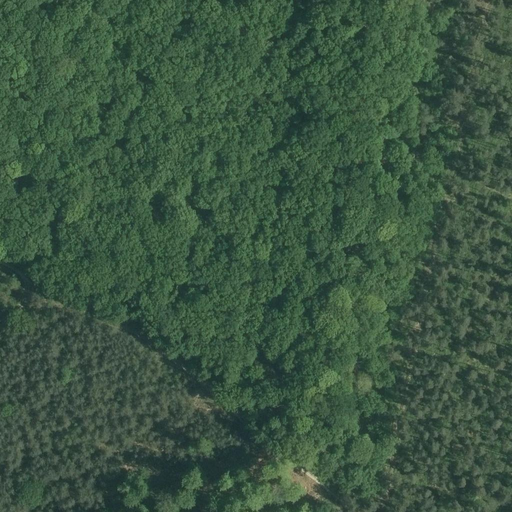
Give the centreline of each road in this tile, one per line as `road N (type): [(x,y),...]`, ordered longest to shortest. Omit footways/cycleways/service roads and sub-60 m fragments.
road 1 (track): [(353,511),(159,350),(85,311),(34,301),(0,324)]
road 2 (track): [(230,409),(297,0)]
